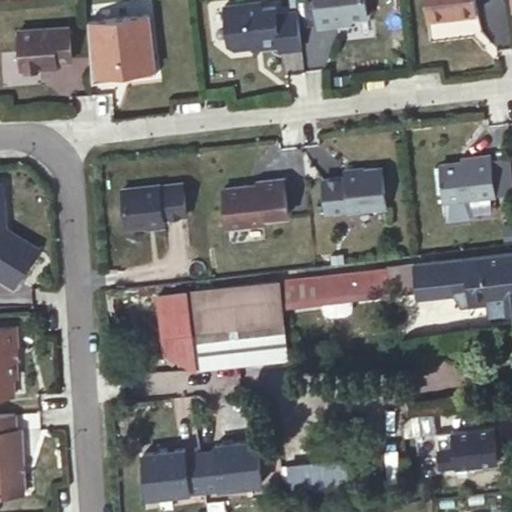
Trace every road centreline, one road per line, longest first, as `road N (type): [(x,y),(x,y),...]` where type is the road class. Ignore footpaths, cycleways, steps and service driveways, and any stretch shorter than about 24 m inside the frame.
road 1 (residential): [(43,130),(511,80)]
road 2 (residential): [(43,130),(70,164),(93,511)]
road 3 (unknown): [(287,410),(372,409),(511,373)]
